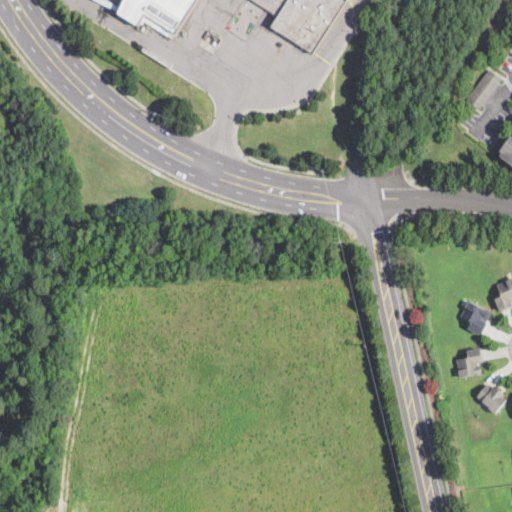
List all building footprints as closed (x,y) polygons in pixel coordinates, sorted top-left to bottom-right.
[(123,0),(118,12),(139,24),(146,12),(177,32),(197,0),(123,0)] [(287,0),(254,0),(278,15),(287,0)] [(287,0),(278,15),(271,26),(313,52),(345,0),(287,0)] [(491,70),(502,78),(499,82),(500,82),(479,109),(467,101),(467,100),(469,96),(486,73),(490,69),(491,70)] [(511,164),(500,156),(503,152),(500,151),(511,136),(511,164)] [(511,307),(503,312),(501,313),(495,299),(501,296),(498,288),(507,284),(506,282),(511,279),(511,307)] [(483,334),(482,335),(468,328),(472,321),(460,316),(467,300),(491,312),(486,321),(488,322),(483,334)] [(482,374),(460,377),(456,352),(482,348),(484,361),(480,362),(482,374)] [(487,384),(492,388),(494,385),(505,394),(503,397),(507,400),(495,414),(490,409),(476,398),(487,384)]
